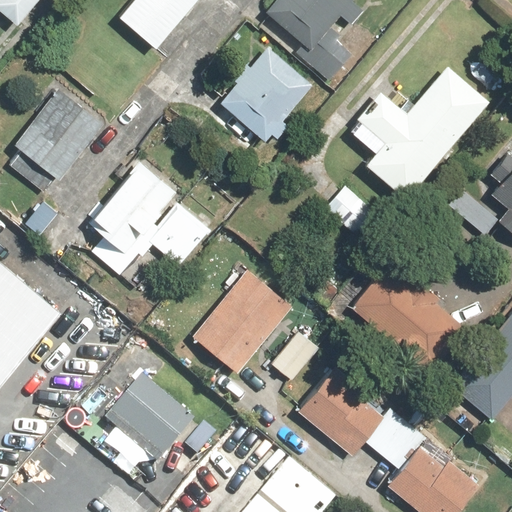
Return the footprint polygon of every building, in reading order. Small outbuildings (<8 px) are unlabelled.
[(0,0),(0,20),(11,30),(35,0),(0,0)] [(129,0),(111,21),(149,53),(195,0),(129,0)] [(271,0),(256,17),(327,82),(351,56),(329,36),(362,0),(271,0)] [(264,49),(212,108),(263,151),(314,92),(264,49)] [(353,168),(397,206),(487,104),(443,66),(407,107),(383,86),(345,129),(369,150),(353,168)] [(49,92),(0,157),(0,164),(43,196),(95,126),(49,92)] [(454,175),(432,203),(504,260),(511,249),(511,145),(476,191),(454,175)] [(216,225),(135,159),(68,239),(120,282),(149,247),(178,271),(216,225)] [(376,215),(343,187),(324,209),(356,238),(376,215)] [(383,260),(341,310),(412,368),(453,319),(383,260)] [(0,261),(0,381),(59,310),(0,261)] [(244,266),(183,339),(231,378),(291,305),(244,266)] [(511,302),(443,386),(487,422),(511,392),(511,393),(511,302)] [(318,346),(296,329),(268,364),(289,382),(318,346)] [(328,366),(287,416),(345,462),(358,445),(391,471),(377,488),(407,511),(460,511),(480,488),(328,366)] [(192,420),(135,373),(98,418),(155,465),(192,420)] [(318,511),(327,501),(281,463),(240,511),(318,511)]
